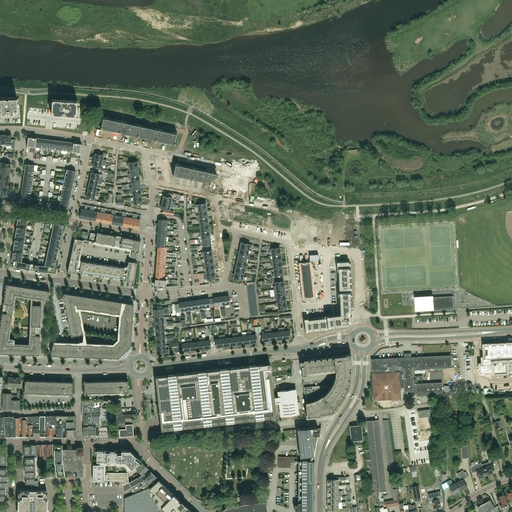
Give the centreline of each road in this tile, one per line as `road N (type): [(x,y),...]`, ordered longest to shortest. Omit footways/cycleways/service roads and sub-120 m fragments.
road 1 (unclassified): [(150,366),(297,349)]
road 2 (residential): [(362,328),(355,249),(289,242)]
road 3 (secondary): [(510,330),(373,334)]
road 4 (secondary): [(374,341),(510,330)]
